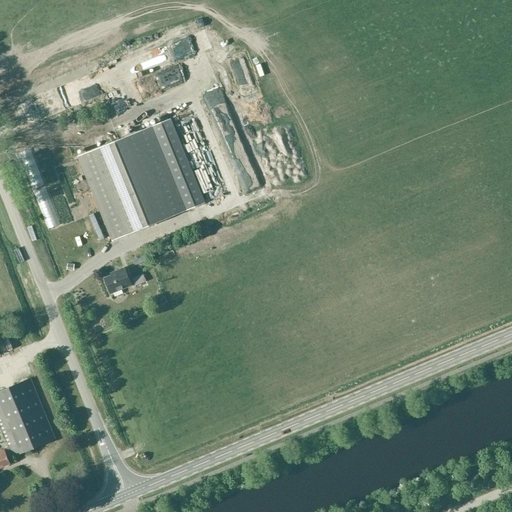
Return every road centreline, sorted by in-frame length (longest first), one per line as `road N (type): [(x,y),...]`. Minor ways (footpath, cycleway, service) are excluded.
road 1 (primary): [(125,495),(511,334)]
road 2 (unclassified): [(125,495),(0,180)]
